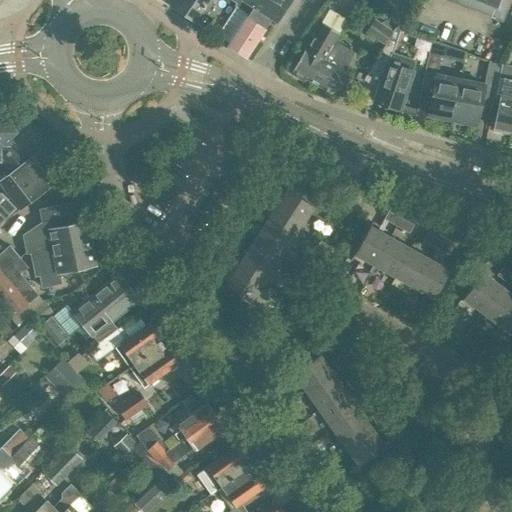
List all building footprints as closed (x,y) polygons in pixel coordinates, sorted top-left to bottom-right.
[(177,0),(173,7),(195,22),(210,0),(177,0)] [(231,0),(236,3),(234,6),(248,15),(228,45),(245,57),(271,20),(241,0),(231,0)] [(291,0),(241,0),(271,20),(276,23),(291,0)] [(500,17),(506,0),(476,0),(474,6),(500,17)] [(405,16),(397,27),(409,32),(414,20),(405,16)] [(384,46),(394,32),(374,19),(365,32),(384,46)] [(334,41),(338,34),(321,24),(306,50),(305,49),(292,71),(296,73),(296,78),(302,81),(306,80),(310,81),(333,40),(334,41)] [(416,60),(392,52),(396,41),(389,39),(365,77),(363,80),(379,89),(375,102),(399,110),(416,60)] [(335,96),(348,74),(344,72),(346,68),(341,60),(348,49),(334,41),(333,40),(310,81),(335,96)] [(438,70),(440,57),(428,55),(426,68),(438,70)] [(498,77),(501,65),(489,61),(486,74),(498,77)] [(362,82),(363,80),(365,77),(359,73),(355,78),(362,82)] [(452,120),(460,80),(436,75),(428,115),(452,120)] [(511,133),(511,131),(511,80),(504,79),(500,98),(493,129),(511,133)] [(476,126),(484,85),(460,80),(452,120),(476,126)] [(13,132),(0,118),(0,145),(16,162),(9,170),(11,172),(0,180),(0,185),(19,210),(63,175),(41,148),(30,127),(13,143),(8,138),(13,132)] [(16,162),(0,145),(0,161),(9,170),(16,162)] [(239,182),(246,172),(236,165),(229,175),(239,182)] [(275,195),(281,186),(269,179),(264,188),(275,195)] [(307,230),(308,229),(302,225),(313,207),(286,189),(273,209),(307,230)] [(0,223),(16,209),(1,193),(0,193),(0,223)] [(263,214),(269,205),(257,198),(252,206),(263,214)] [(95,264),(84,213),(81,201),(39,210),(42,222),(22,235),(26,254),(30,253),(35,277),(39,276),(42,288),(61,284),(58,272),(95,264)] [(307,230),(273,209),(261,228),(289,245),(300,227),(307,232),(307,230)] [(396,226),(400,218),(388,211),(383,219),(396,226)] [(251,233),(256,224),(245,217),(240,225),(251,233)] [(409,233),(413,225),(400,218),(396,226),(409,233)] [(370,273),(390,237),(369,226),(353,255),(373,265),(369,272),(370,273)] [(283,268),(284,267),(277,263),(289,245),(261,228),(249,247),(283,268)] [(435,248),(440,240),(427,233),(423,241),(435,248)] [(239,251),(244,243),(233,236),(228,244),(239,251)] [(394,277),(409,248),(390,237),(370,273),(371,273),(375,266),(394,277)] [(448,255),(452,247),(440,240),(435,248),(448,255)] [(283,268),(249,247),(237,265),(264,283),(276,265),(282,269),(283,268)] [(410,294),(429,259),(409,248),(394,277),(412,287),(408,294),(410,294)] [(314,250),(308,259),(318,265),(323,256),(314,250)] [(227,270),(232,262),(221,255),(216,263),(227,270)] [(300,278),(305,281),(307,283),(311,277),(318,265),(308,259),(303,269),(305,271),(300,278)] [(434,299),(450,270),(429,259),(410,294),(411,295),(415,288),(434,299)] [(252,303),(264,283),(237,265),(224,285),(252,303)] [(505,282),(511,272),(511,270),(505,265),(496,276),(505,282)] [(481,313),(501,287),(482,272),(463,298),(481,313)] [(60,326),(68,336),(84,323),(83,322),(128,286),(118,274),(72,311),(66,304),(54,314),(53,315),(51,316),(60,326)] [(114,331),(110,327),(114,324),(112,322),(139,299),(128,286),(83,322),(84,323),(99,343),(118,329),(117,329),(114,331)] [(494,333),(511,309),(511,294),(501,287),(481,313),(498,325),(493,332),(494,333)] [(37,326),(53,313),(38,295),(22,309),(29,317),(29,316),(37,326)] [(511,335),(511,309),(494,333),(495,333),(500,327),(511,335)] [(55,347),(68,336),(60,326),(51,316),(53,315),(54,314),(53,313),(37,326),(55,347)] [(32,339),(39,332),(28,321),(21,328),(32,339)] [(0,337),(1,339),(11,331),(4,323),(0,326),(0,337)] [(161,344),(157,338),(159,337),(149,323),(115,347),(115,348),(120,344),(134,364),(161,344)] [(166,351),(161,344),(134,364),(149,384),(144,387),(144,388),(178,363),(168,349),(166,351)] [(80,356),(75,349),(64,357),(70,364),(80,356)] [(338,370),(349,363),(343,354),(332,362),(338,370)] [(306,393),(333,374),(319,355),(293,374),(306,393)] [(496,368),(500,362),(491,355),(487,361),(496,368)] [(66,398),(84,380),(62,358),(44,376),(66,398)] [(0,380),(2,383),(14,371),(8,366),(0,373),(0,380)] [(351,389),(362,381),(356,373),(345,380),(351,389)] [(319,411),(346,392),(333,374),(306,393),(319,411)] [(126,421),(148,405),(138,391),(116,407),(126,421)] [(364,407),(375,399),(369,391),(358,399),(364,407)] [(332,429),(359,411),(346,392),(319,411),(332,429)] [(156,461),(170,447),(214,415),(206,402),(176,424),(180,429),(163,442),(166,445),(162,448),(156,441),(154,440),(160,436),(151,424),(135,436),(147,450),(156,461)] [(377,425),(388,418),(382,409),(371,417),(377,425)] [(345,448),(372,429),(359,411),(332,429),(345,448)] [(196,450),(225,429),(214,415),(170,447),(156,461),(167,471),(176,463),(174,461),(193,447),(196,450)] [(390,444),(401,436),(395,428),(384,435),(390,444)] [(0,467),(30,438),(19,429),(0,448),(0,467)] [(359,467),(385,448),(372,429),(345,448),(359,467)] [(128,435),(126,434),(113,446),(120,453),(134,439),(129,434),(128,435)] [(19,466),(38,447),(30,438),(0,467),(0,501),(16,485),(6,475),(17,464),(19,466)] [(138,443),(134,439),(120,453),(123,457),(124,455),(153,484),(134,502),(143,511),(149,511),(172,491),(169,487),(174,482),(138,442),(138,443)] [(212,494),(222,486),(248,466),(244,461),(246,459),(236,445),(203,470),(202,470),(203,470),(198,474),(212,494)] [(56,486),(82,460),(68,446),(42,473),(56,486)] [(253,473),(248,466),(222,486),(212,494),(222,486),(236,506),(231,510),(232,510),(265,486),(255,472),(253,473)] [(185,471),(174,478),(180,486),(191,479),(185,471)] [(61,511),(80,493),(70,484),(61,493),(61,499),(52,507),(46,500),(45,501),(40,496),(28,508),(31,511),(61,511)] [(77,511),(73,507),(82,498),(80,495),(81,494),(80,493),(61,511),(77,511)]
